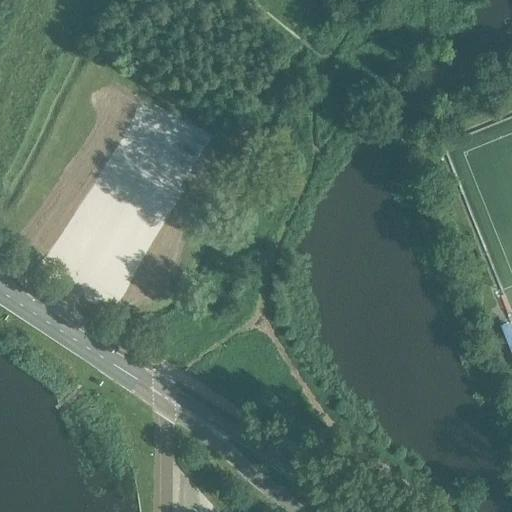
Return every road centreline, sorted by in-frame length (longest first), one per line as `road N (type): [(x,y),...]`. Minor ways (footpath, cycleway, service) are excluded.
road 1 (tertiary): [(354,511),(165,397)]
road 2 (tertiary): [(165,397),(299,511)]
road 3 (tertiary): [(0,292),(115,366)]
